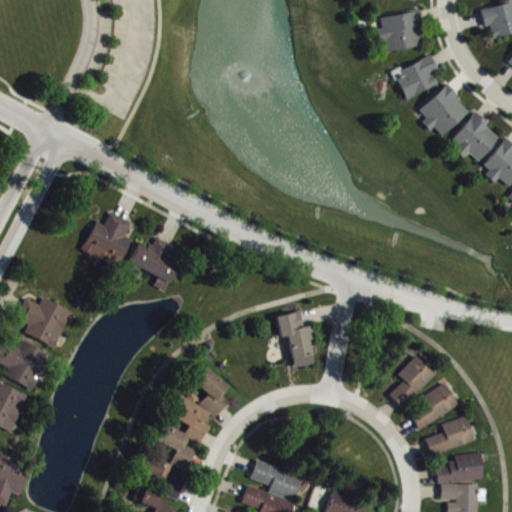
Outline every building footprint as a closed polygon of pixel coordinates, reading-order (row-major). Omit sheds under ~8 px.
[(511,2),(506,4),(507,7),(483,13),(490,42),(511,36),(511,2)] [(424,49),(419,15),(383,20),(385,32),(379,33),(381,45),(387,44),(388,55),(424,49)] [(440,73),(433,59),(395,76),(407,103),(440,88),(434,75),(440,73)] [(434,132),(436,130),(444,139),(472,114),(448,88),(419,115),(434,132)] [(482,165),(500,140),(487,130),(490,126),(476,115),(450,149),(467,161),(470,157),(482,165)] [(511,145),(508,142),(482,175),(497,187),(501,182),(511,190),(511,145)] [(98,224),(84,256),(120,272),(133,242),(127,240),(133,225),(112,216),(107,228),(98,224)] [(175,249),(159,241),(154,250),(140,243),(129,267),(159,282),(156,289),(167,295),(181,264),(171,259),(175,249)] [(26,337),(56,351),(73,315),(45,301),(42,308),(28,301),(18,323),(30,329),(26,337)] [(278,320),(282,341),(289,340),(295,371),(315,367),(310,343),(316,342),(313,329),(305,330),(302,315),(278,320)] [(53,359),(24,344),(19,353),(9,347),(0,363),(0,366),(10,372),(6,379),(34,394),(53,359)] [(404,411),(436,377),(417,359),(399,378),(405,384),(391,399),(404,411)] [(230,391),(207,370),(195,384),(210,398),(203,405),(218,419),(231,405),(223,398),(230,391)] [(0,430),(11,436),(29,399),(0,384),(0,430)] [(460,409),(448,389),(408,413),(420,433),(460,409)] [(211,413),(178,400),(171,420),(191,428),(186,440),(203,447),(211,428),(206,426),(211,413)] [(427,442),(432,459),(476,444),(468,419),(442,428),(445,436),(427,442)] [(178,453),(172,467),(188,474),(197,453),(186,449),(190,439),(164,428),(157,444),(178,453)] [(485,482),(482,456),(457,459),(458,468),(438,470),(440,487),(485,482)] [(22,499),(32,468),(0,457),(0,506),(9,509),(14,496),(22,499)] [(174,468),(146,458),(140,477),(168,486),(174,468)] [(248,489),(243,506),(261,511),(291,511),(302,478),(258,464),(252,483),(272,489),(270,496),(248,489)] [(165,499),(180,503),(186,483),(171,479),(165,499)] [(479,511),(480,504),(487,504),(487,489),(443,488),(443,504),(449,504),(448,511),(479,511)] [(176,511),(161,506),(164,498),(140,490),(135,504),(156,511),(176,511)] [(327,511),(379,511),(380,511),(332,497),(327,511)]
